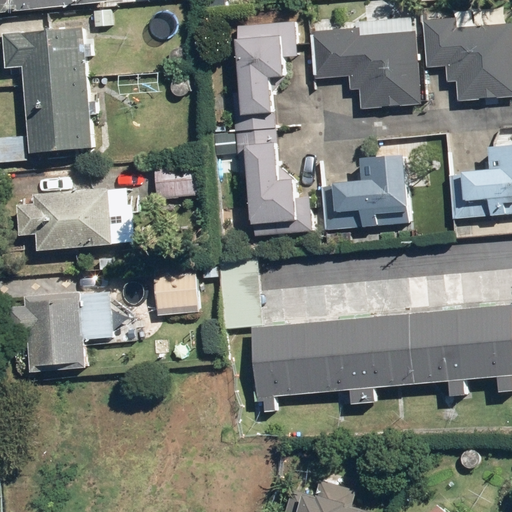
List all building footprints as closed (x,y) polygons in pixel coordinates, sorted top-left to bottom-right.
[(1,0),(3,13),(112,1),(112,0),(1,0)] [(95,10),(97,28),(115,26),(113,8),(95,10)] [(457,82),(459,100),(511,95),(511,22),(457,27),(456,20),(424,22),(427,69),(446,68),(447,82),(457,82)] [(240,27),(248,115),(258,114),(259,129),(279,127),(277,112),(279,112),(276,76),(291,75),(289,57),(300,56),(297,21),(240,27)] [(26,66),(34,153),(98,147),(87,26),(7,33),(10,68),(26,66)] [(361,90),(363,108),(422,103),(416,31),(361,35),(361,28),(312,32),(316,79),(350,76),(351,90),(361,90)] [(251,145),(258,235),(315,231),(312,197),(301,198),(300,179),(284,180),(282,142),(280,143),(279,130),(259,131),(260,145),(251,145)] [(26,138),(0,138),(0,163),(27,164),(26,138)] [(450,175),(454,219),(511,213),(511,145),(492,147),(495,170),(450,175)] [(322,186),(327,230),(412,221),(411,206),(414,205),(409,154),(365,158),(367,181),(322,186)] [(156,164),(160,200),(207,196),(203,160),(156,164)] [(41,234),(42,250),(141,242),(138,206),(133,206),(132,188),(113,189),(113,188),(37,194),(38,204),(20,205),(23,235),(41,234)] [(256,327),(261,391),(256,391),(257,402),(267,401),(268,411),(279,410),(278,395),(354,389),(355,404),(380,402),(379,387),(453,381),(454,395),(470,394),(469,380),(501,377),(502,392),(511,390),(511,303),(264,324),(259,258),(222,261),(227,329),(256,327)] [(156,275),(159,315),(202,312),(202,310),(224,308),(221,268),(198,269),(198,272),(156,275)] [(32,335),(35,371),(91,367),(89,339),(117,337),(113,292),(83,294),(83,291),(27,296),(28,305),(12,306),(14,336),(32,335)] [(173,397),(162,437),(183,443),(193,403),(173,397)] [(102,511),(112,477),(83,469),(87,453),(59,446),(55,461),(41,457),(26,511),(102,511)] [(374,511),(353,505),(358,491),(322,480),(318,496),(294,489),(287,511),(374,511)]
